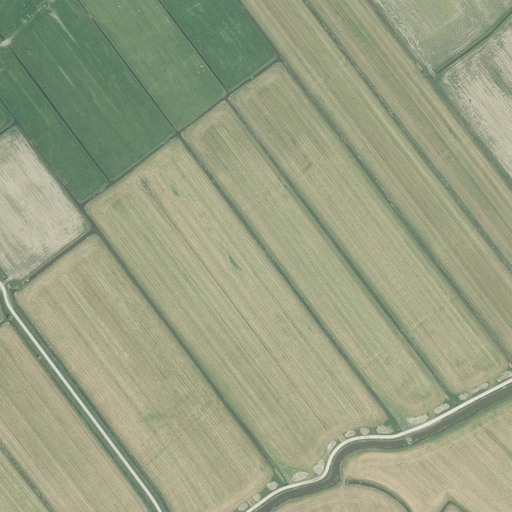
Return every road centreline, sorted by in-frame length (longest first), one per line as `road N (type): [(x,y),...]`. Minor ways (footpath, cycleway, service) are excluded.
road 1 (track): [(511,380),(400,434),(346,441),(319,479),(280,490),(248,511)]
road 2 (unclassified): [(159,511),(12,311),(0,283)]
